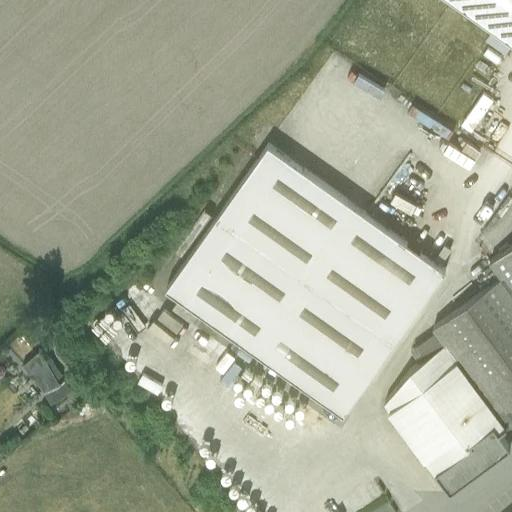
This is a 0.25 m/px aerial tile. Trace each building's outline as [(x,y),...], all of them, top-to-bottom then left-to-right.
[(511,0),(462,0),(511,36),(511,0)] [(279,112),(309,71),(296,62),(266,102),(279,112)] [(346,145),(361,125),(336,106),(342,99),(328,88),(307,115),(346,145)] [(408,96),(390,124),(413,139),(419,129),(424,133),(436,113),(408,96)] [(272,118),(168,264),(348,392),(452,246),(272,118)] [(442,317),(419,334),(390,387),(454,474),(511,431),(511,421),(507,414),(511,410),(511,230),(496,242),(511,263),(441,315),(442,317)] [(91,302),(80,316),(98,331),(110,317),(91,302)] [(42,340),(21,359),(40,379),(60,360),(42,340)] [(511,511),(511,491),(485,511),(511,511)]
